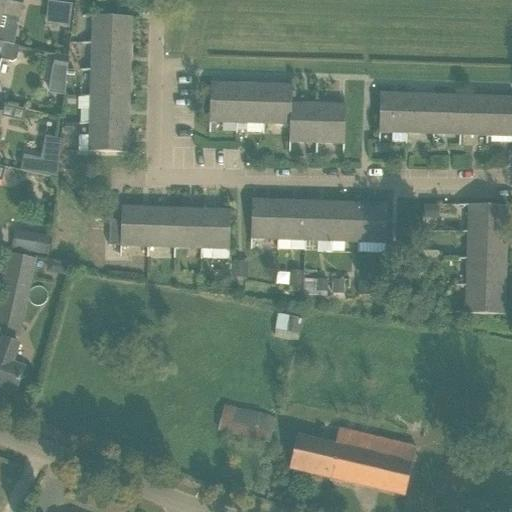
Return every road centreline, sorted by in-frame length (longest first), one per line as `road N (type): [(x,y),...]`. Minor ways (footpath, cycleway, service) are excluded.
road 1 (residential): [(511,182),(151,177),(157,15)]
road 2 (residential): [(184,504),(0,437)]
